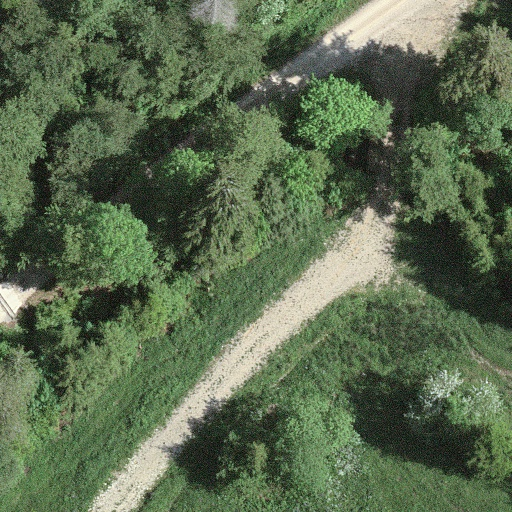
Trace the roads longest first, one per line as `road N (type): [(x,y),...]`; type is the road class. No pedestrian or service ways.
road 1 (track): [(388,17),(399,127),(387,198),(327,281),(163,446),(113,511)]
road 2 (unclassified): [(0,318),(412,0)]
